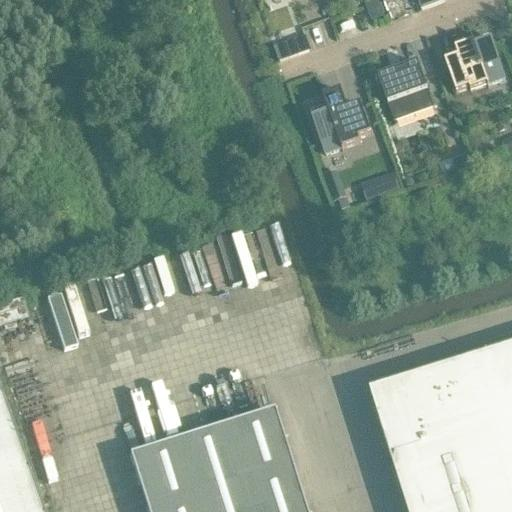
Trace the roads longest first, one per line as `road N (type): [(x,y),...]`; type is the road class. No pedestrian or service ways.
road 1 (unknown): [(314,382),(108,421),(96,446),(111,511)]
road 2 (residential): [(295,74),(492,0)]
